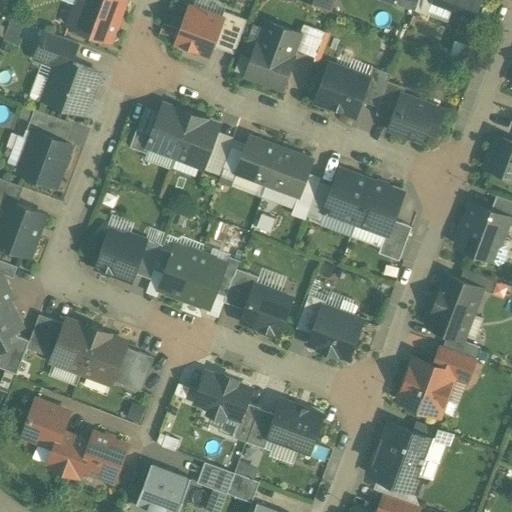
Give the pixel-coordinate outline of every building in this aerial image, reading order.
[(81,0),(80,5),(74,10),(68,24),(110,40),(124,0),(81,0)] [(398,0),(397,3),(415,10),(418,0),(398,0)] [(418,0),(415,10),(427,15),(432,0),(418,0)] [(435,0),(474,14),(479,0),(435,0)] [(221,18),(208,13),(206,10),(193,6),(189,7),(176,42),(209,55),(213,45),(223,19),(221,18)] [(247,19),(224,11),(221,18),(223,19),(213,45),(234,53),(247,19)] [(16,40),(23,21),(7,16),(1,35),(16,40)] [(300,33),(269,22),(260,44),(258,43),(246,75),(282,88),(294,57),(291,56),(294,49),(300,33)] [(325,31),(303,24),(300,33),(294,49),(316,56),(325,31)] [(78,42),(46,30),(35,58),(57,67),(61,57),(71,61),(78,42)] [(71,61),(61,57),(57,67),(45,99),(82,113),(88,97),(89,97),(94,83),(93,83),(97,71),(71,61)] [(368,77),(330,63),(316,100),(355,115),(361,100),(369,78),(368,77)] [(391,73),(372,66),(368,77),(369,78),(361,100),(379,107),(388,80),(391,73)] [(406,87),(388,80),(379,107),(376,114),(392,120),(402,94),(403,95),(406,87)] [(403,95),(402,94),(392,120),(389,128),(422,140),(426,129),(436,133),(444,110),(403,95)] [(176,108),(164,104),(152,134),(148,145),(149,145),(176,155),(191,114),(176,108)] [(68,121),(34,108),(27,129),(34,132),(34,130),(65,142),(67,136),(63,134),(68,121)] [(191,114),(176,155),(204,166),(208,154),(216,132),(219,124),(207,120),(207,119),(191,114)] [(152,134),(137,128),(130,146),(147,153),(149,145),(148,145),(152,134)] [(65,142),(34,130),(34,132),(19,171),(56,185),(71,144),(65,142)] [(233,139),(216,132),(208,154),(225,160),(233,139)] [(281,147),(250,136),(237,172),(268,183),(281,147)] [(511,141),(497,136),(486,166),(511,175),(511,141)] [(281,147),(268,183),(299,195),(312,159),(281,147)] [(225,160),(208,154),(204,166),(221,172),(225,160)] [(371,181),(340,169),(333,186),(325,210),(326,210),(356,221),(371,181)] [(23,186),(0,177),(0,207),(5,210),(8,200),(17,203),(23,186)] [(320,181),(307,215),(322,221),(326,210),(325,210),(333,186),(320,181)] [(371,181),(356,221),(386,233),(387,233),(393,219),(403,193),(371,181)] [(511,200),(496,195),(491,211),(509,218),(509,219),(511,219),(511,200)] [(17,203),(8,200),(5,210),(0,222),(0,244),(30,255),(45,214),(17,203)] [(491,211),(472,204),(457,244),(483,254),(483,255),(485,259),(498,264),(503,262),(507,250),(505,245),(500,243),(509,219),(509,218),(491,211)] [(109,227),(131,228),(132,217),(109,216),(109,227)] [(393,219),(387,233),(386,233),(379,252),(399,259),(412,226),(393,219)] [(125,235),(110,229),(96,266),(131,279),(134,272),(146,238),(130,232),(125,235)] [(163,244),(146,238),(134,272),(151,278),(154,269),(162,248),(163,244)] [(186,253),(174,249),(173,252),(162,248),(154,269),(165,273),(160,287),(177,293),(176,296),(184,299),(201,252),(192,249),(186,253)] [(210,255),(201,252),(184,299),(192,302),(193,299),(210,305),(215,291),(226,296),(234,275),(223,271),(224,267),(212,263),(210,255)] [(18,266),(0,259),(0,272),(13,277),(18,266)] [(259,276),(237,268),(234,275),(226,296),(224,301),(245,309),(255,283),(256,283),(259,276)] [(497,280),(464,268),(460,279),(482,287),(481,288),(493,292),(497,280)] [(0,273),(0,304),(9,300),(9,301),(13,299),(0,273)] [(460,279),(446,274),(426,325),(448,333),(462,339),(481,288),(482,287),(460,279)] [(256,283),(255,283),(245,309),(241,320),(279,334),(293,297),(256,283)] [(309,293),(297,327),(313,333),(323,305),(324,306),(326,300),(309,293)] [(9,300),(0,304),(0,347),(19,338),(18,335),(15,330),(22,326),(9,301),(9,300)] [(324,306),(323,305),(313,333),(309,342),(345,356),(350,353),(362,320),(324,306)] [(57,320),(39,313),(29,340),(27,347),(44,353),(57,320)] [(84,325),(67,318),(65,323),(57,320),(44,353),(53,357),(51,360),(82,371),(98,328),(85,323),(84,325)] [(111,333),(98,328),(82,371),(111,383),(113,379),(125,384),(138,350),(125,346),(127,341),(110,335),(111,333)] [(462,339),(448,333),(443,345),(464,352),(468,341),(462,339)] [(19,338),(0,347),(0,366),(17,373),(27,347),(29,340),(18,335),(19,338)] [(479,345),(468,341),(464,352),(475,357),(479,345)] [(443,345),(442,344),(435,364),(455,371),(453,376),(467,381),(475,357),(464,352),(443,345)] [(138,350),(125,384),(142,390),(154,357),(138,350)] [(435,364),(415,356),(399,399),(438,414),(453,376),(455,371),(435,364)] [(237,379),(223,373),(221,377),(206,371),(195,401),(210,407),(208,413),(223,418),(225,412),(239,418),(240,418),(246,402),(251,388),(236,383),(237,379)] [(70,410),(36,398),(22,435),(55,447),(56,448),(62,430),(70,410)] [(323,414),(282,398),(276,413),(268,436),(269,436),(309,451),(323,414)] [(246,402),(240,418),(239,418),(232,436),(246,441),(259,407),(246,402)] [(259,407),(246,441),(265,448),(269,436),(268,436),(276,413),(259,407)] [(413,430),(390,422),(370,474),(415,490),(421,473),(432,477),(438,461),(427,457),(433,442),(411,434),(413,430)] [(76,436),(62,430),(56,448),(55,447),(48,464),(64,470),(76,436)] [(128,443),(94,431),(91,441),(80,468),(82,469),(114,481),(128,443)] [(91,441),(76,436),(64,470),(79,475),(82,469),(80,468),(91,441)] [(235,472),(205,461),(197,481),(227,492),(235,472)] [(190,477),(153,463),(153,462),(152,462),(137,502),(138,503),(138,502),(150,507),(148,511),(163,511),(164,511),(163,511),(178,511),(192,477),(190,476),(190,477)] [(259,481),(235,472),(227,492),(252,501),(259,481)] [(416,511),(419,505),(385,493),(377,511),(416,511)] [(284,511),(258,502),(259,502),(257,501),(256,506),(253,511),(284,511)]
